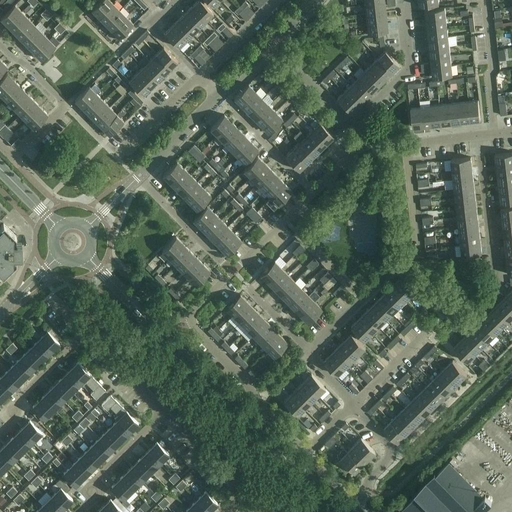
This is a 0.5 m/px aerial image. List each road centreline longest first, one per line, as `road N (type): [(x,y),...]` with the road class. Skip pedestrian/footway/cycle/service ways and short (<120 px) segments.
road 1 (tertiary): [(335,511),(86,256)]
road 2 (residential): [(301,452),(189,321),(231,271)]
road 3 (residential): [(448,312),(461,319),(495,285),(475,135)]
road 4 (residential): [(349,125),(408,69),(400,0)]
road 5 (residential): [(342,511),(389,452),(353,406)]
road 6 (residential): [(493,133),(484,0)]
road 7 (residential): [(231,271),(137,177)]
road 8 (residential): [(79,511),(163,414)]
road 9 (residential): [(85,335),(0,427)]
road 10 (residential): [(362,300),(399,264),(448,312)]
